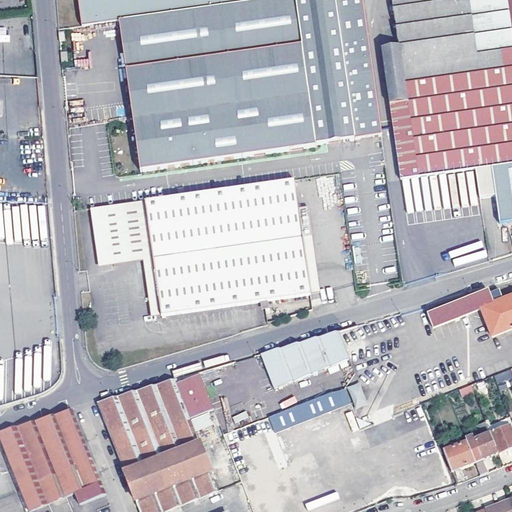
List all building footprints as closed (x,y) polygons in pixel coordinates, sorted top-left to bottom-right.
[(75,0),(79,28),(116,22),(274,0),(75,0)] [(140,173),(316,148),(316,146),(382,136),(374,83),(362,0),(274,0),(116,22),(129,120),(136,174),(140,173)] [(395,143),(401,180),(476,169),(511,164),(511,38),(506,0),(374,0),(390,106),(395,143)] [(155,260),(305,237),(301,210),(296,180),(146,203),(155,260)] [(99,268),(155,260),(146,203),(91,209),(99,268)] [(314,296),(323,294),(310,208),(301,210),(305,237),(314,296)] [(305,237),(155,260),(164,319),(266,303),(274,302),(314,296),(305,237)] [(511,329),(511,297),(503,301),(500,291),(490,295),(488,291),(428,315),(434,328),(481,310),(492,338),(511,329)] [(275,310),(274,302),(266,303),(267,311),(275,310)] [(350,360),(339,332),(284,349),(261,356),(274,389),(350,360)] [(0,401),(17,398),(14,384),(16,383),(14,374),(7,375),(6,368),(0,369),(0,401)] [(509,371),(495,376),(498,384),(511,379),(509,371)] [(215,412),(200,374),(175,381),(190,421),(209,414),(215,412)] [(126,475),(200,446),(195,433),(190,421),(175,381),(137,393),(99,404),(126,475)] [(347,387),(355,409),(368,405),(359,382),(347,387)] [(471,385),(459,390),(462,397),(474,393),(471,385)] [(269,419),(274,430),(275,434),(340,408),(350,404),(343,389),(269,419)] [(0,433),(0,438),(29,511),(78,492),(102,483),(78,420),(74,411),(42,421),(0,433)] [(246,411),(232,417),(235,423),(248,417),(246,411)] [(352,431),(358,428),(352,411),(346,413),(352,431)] [(213,425),(209,414),(190,421),(195,433),(213,425)] [(490,434),(486,422),(479,425),(484,437),(490,434)] [(511,430),(510,426),(492,434),(499,454),(511,448),(511,430)] [(465,437),(467,443),(475,463),(481,477),(489,473),(484,460),(498,454),(490,434),(484,437),(474,440),(472,434),(465,437)] [(475,463),(467,443),(443,452),(452,472),(475,463)] [(164,511),(218,491),(200,446),(126,475),(139,511),(164,511)] [(106,494),(102,483),(78,492),(82,503),(106,494)] [(511,511),(511,502),(511,501),(485,511),(483,511),(511,511)]
